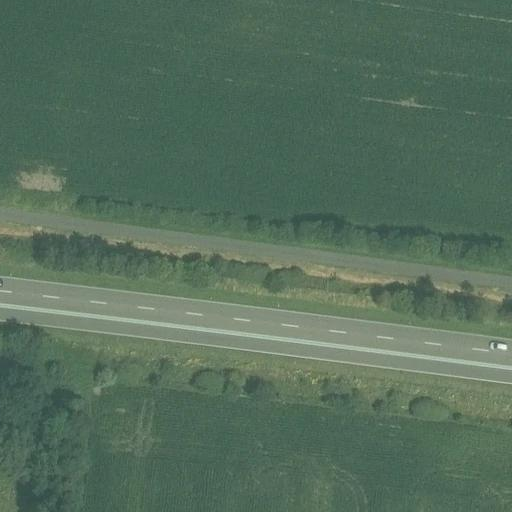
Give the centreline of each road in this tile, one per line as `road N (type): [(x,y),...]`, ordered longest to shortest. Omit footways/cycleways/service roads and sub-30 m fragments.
road 1 (trunk): [(0,302),(511,365)]
road 2 (unclassified): [(0,214),(511,277)]
